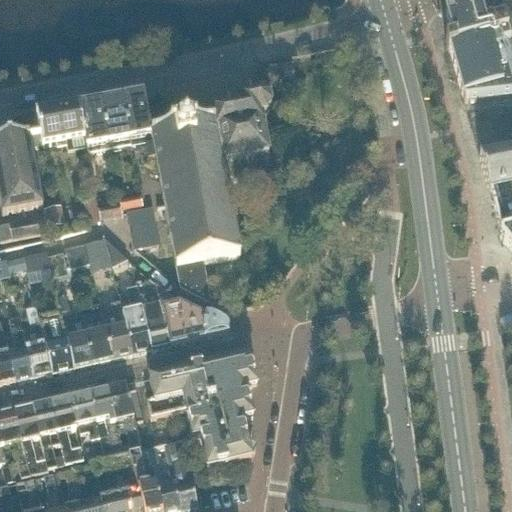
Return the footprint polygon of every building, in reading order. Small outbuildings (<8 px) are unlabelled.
[(511,0),(499,4),(511,50),(511,0)] [(498,4),(445,18),(452,40),(454,40),(454,43),(446,45),(448,54),(450,53),(465,106),(466,105),(511,100),(511,50),(499,4),(498,4)] [(261,89),(294,86),(293,70),(259,73),(261,89)] [(272,111),(270,102),(262,96),(236,102),(238,109),(212,114),(214,127),(212,127),(212,128),(208,128),(206,128),(201,129),(199,129),(199,130),(195,131),(195,130),(192,131),(191,131),(191,130),(188,130),(188,131),(187,131),(187,132),(183,133),(179,134),(179,133),(178,132),(176,133),(176,134),(175,134),(172,135),(171,135),(171,136),(167,136),(165,136),(165,137),(161,137),(160,137),(159,137),(159,138),(155,139),(155,138),(152,139),(151,139),(153,145),(153,148),(146,150),(149,163),(156,162),(165,211),(158,212),(164,246),(169,244),(170,247),(172,247),(181,295),(208,308),(201,274),(207,273),(207,275),(225,271),(226,278),(243,275),(240,261),(232,225),(231,218),(243,216),(239,193),(235,194),(234,185),(283,175),(279,158),(268,160),(261,120),(268,118),(272,111)] [(152,139),(149,121),(144,99),(122,103),(131,149),(153,145),(151,139),(152,139)] [(109,153),(131,149),(122,103),(101,107),(109,153)] [(511,106),(466,112),(479,160),(480,160),(511,154),(511,106)] [(87,157),(109,153),(101,107),(79,111),(79,110),(79,111),(86,151),(87,157)] [(69,155),(86,151),(79,111),(37,118),(41,138),(43,150),(57,147),(58,151),(67,149),(69,155)] [(43,210),(30,140),(29,139),(26,140),(17,142),(16,142),(13,142),(13,143),(5,145),(5,144),(2,144),(2,145),(1,145),(0,145),(0,203),(3,218),(43,210)] [(511,154),(480,160),(490,197),(511,192),(511,154)] [(346,229),(370,198),(360,190),(336,221),(346,229)] [(511,198),(491,204),(501,239),(511,235),(511,198)] [(122,214),(144,211),(142,199),(120,203),(121,211),(122,214)] [(101,226),(100,223),(98,215),(96,202),(83,205),(88,229),(101,226)] [(65,229),(64,225),(62,211),(50,213),(53,231),(65,229)] [(123,219),(122,214),(121,211),(98,215),(100,223),(123,219)] [(130,229),(154,225),(152,212),(127,217),(130,229)] [(47,232),(53,231),(50,213),(44,214),(45,219),(46,225),(47,232)] [(47,232),(46,225),(45,219),(5,227),(8,244),(48,236),(47,232)] [(156,237),(154,225),(130,229),(132,241),(156,237)] [(511,235),(501,239),(503,246),(511,256),(511,235)] [(134,254),(159,249),(156,237),(132,241),(134,254)] [(92,276),(112,271),(106,245),(104,245),(85,249),(89,264),(92,276)] [(128,265),(106,245),(110,262),(112,271),(113,272),(128,265)] [(89,264),(85,249),(66,254),(69,269),(89,264)] [(28,278),(50,273),(46,256),(25,262),(28,278)] [(52,281),(67,277),(63,259),(48,262),(52,281)] [(0,292),(12,290),(6,266),(0,267),(0,292)] [(161,310),(152,312),(146,287),(136,290),(136,292),(151,356),(171,351),(161,310)] [(175,306),(172,303),(156,289),(161,310),(171,351),(178,350),(231,337),(231,336),(228,336),(228,332),(231,333),(231,332),(175,306)] [(133,360),(135,359),(151,356),(136,292),(128,294),(133,315),(123,317),(126,330),(133,360)] [(76,341),(72,326),(67,302),(58,304),(61,317),(63,328),(74,374),(93,369),(86,339),(76,341)] [(113,365),(114,364),(133,360),(126,330),(123,317),(122,314),(121,306),(111,309),(112,316),(102,318),(104,326),(113,365)] [(93,369),(98,368),(113,365),(104,326),(102,318),(100,309),(90,311),(92,318),(82,320),(86,339),(93,369)] [(34,383),(40,382),(52,379),(45,347),(36,312),(27,314),(31,333),(22,335),(26,352),(34,383)] [(74,374),(63,328),(61,317),(51,319),(57,345),(45,347),(52,379),(74,374)] [(34,383),(26,352),(22,335),(19,322),(9,325),(16,354),(8,357),(15,388),(34,383)] [(0,391),(15,388),(8,357),(1,327),(0,326),(0,391)] [(255,385),(256,384),(250,361),(150,384),(155,405),(148,407),(151,423),(186,415),(193,443),(200,441),(208,474),(252,464),(256,455),(249,452),(243,424),(253,422),(247,394),(250,393),(250,392),(255,385)] [(129,397),(137,395),(135,388),(127,390),(129,397)] [(133,458),(142,455),(126,390),(109,394),(118,430),(126,428),(133,458)] [(118,430),(109,394),(90,398),(97,426),(106,424),(110,440),(101,442),(105,461),(122,457),(118,430)] [(101,442),(97,426),(90,398),(72,403),(81,439),(90,436),(92,445),(101,442)] [(72,456),(72,452),(68,436),(77,434),(76,431),(69,404),(51,408),(58,438),(66,470),(84,466),(81,454),(72,456)] [(48,474),(57,472),(50,440),(58,438),(51,408),(33,412),(40,442),(46,465),(48,474)] [(37,468),(36,463),(31,444),(40,442),(33,412),(16,416),(28,471),(31,482),(49,477),(48,474),(46,465),(37,468)] [(28,471),(16,416),(0,419),(0,431),(5,451),(13,449),(20,478),(22,484),(31,482),(28,471)] [(98,450),(86,453),(89,463),(101,460),(98,450)] [(198,511),(190,478),(184,450),(166,454),(172,481),(179,511),(198,511)] [(160,511),(149,461),(147,454),(142,455),(133,458),(130,459),(132,471),(134,478),(141,511),(160,511)] [(112,463),(115,475),(132,471),(130,459),(112,463)] [(179,511),(172,481),(164,483),(158,459),(149,461),(160,511),(179,511)] [(105,478),(115,475),(112,463),(93,468),(96,479),(96,480),(105,478)] [(6,488),(13,487),(9,471),(2,473),(6,488)] [(64,511),(84,511),(83,507),(77,483),(75,475),(66,477),(74,509),(64,511)] [(103,511),(123,511),(120,498),(115,475),(105,478),(109,494),(100,496),(101,503),(103,511)] [(123,511),(141,511),(134,478),(125,480),(128,496),(120,498),(123,511)] [(61,511),(58,496),(54,479),(45,481),(49,498),(52,511),(61,511)] [(100,496),(96,480),(96,479),(86,481),(92,505),(83,507),(84,511),(103,511),(101,503),(100,496)] [(41,511),(39,501),(36,485),(17,489),(18,496),(28,494),(30,502),(32,511),(41,511)] [(12,511),(12,507),(8,491),(0,493),(0,501),(2,509),(2,511),(12,511)]
